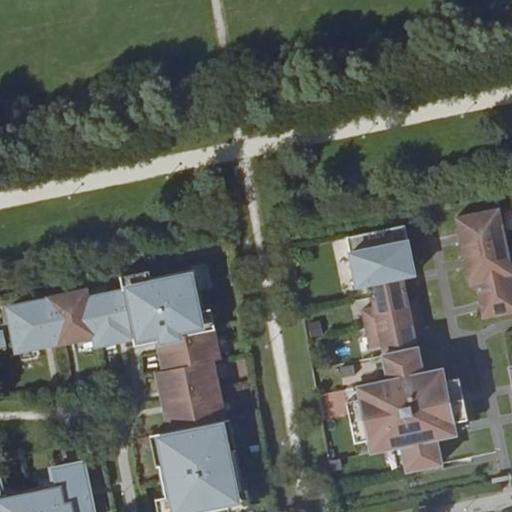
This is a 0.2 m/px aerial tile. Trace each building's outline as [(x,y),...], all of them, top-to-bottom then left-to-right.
[(511,266),(500,207),(456,217),(470,283),(477,281),(484,318),(511,312),(511,266)] [(403,276),(415,274),(405,225),(347,237),(357,286),(370,283),(382,341),(384,354),(390,379),(423,373),(418,347),(415,334),(407,298),(403,276)] [(48,301),(8,309),(17,350),(56,341),(56,344),(92,337),(94,345),(129,338),(130,339),(146,336),(148,343),(155,342),(160,372),(154,373),(166,434),(156,436),(162,466),(155,467),(164,511),(201,511),(201,507),(212,504),(213,511),(246,505),(228,420),(223,421),(210,363),(217,361),(211,331),(207,332),(194,270),(121,285),(123,294),(86,301),(84,292),(48,300),(48,301)] [(420,296),(407,298),(415,334),(427,332),(420,296)] [(382,341),(374,305),(362,307),(370,344),(382,341)] [(146,336),(130,339),(131,347),(148,343),(146,336)] [(373,446),(374,451),(403,445),(407,465),(408,471),(443,464),(438,438),(457,435),(456,430),(454,420),(468,417),(460,378),(446,381),(443,368),(423,373),(390,379),(360,385),(361,389),(363,398),(348,401),(356,440),(371,437),(373,446)] [(348,401),(363,398),(361,389),(346,392),(348,401)] [(470,427),(468,417),(454,420),(456,430),(470,427)] [(231,419),(228,420),(246,505),(248,504),(231,419)] [(156,436),(146,438),(162,511),(164,511),(155,467),(162,466),(156,436)] [(373,446),(371,437),(356,440),(358,450),(373,446)] [(407,465),(403,445),(394,448),(399,467),(407,465)] [(0,511),(71,511),(71,508),(77,507),(78,511),(93,511),(84,466),(55,472),(58,487),(3,498),(0,484),(0,511)]
